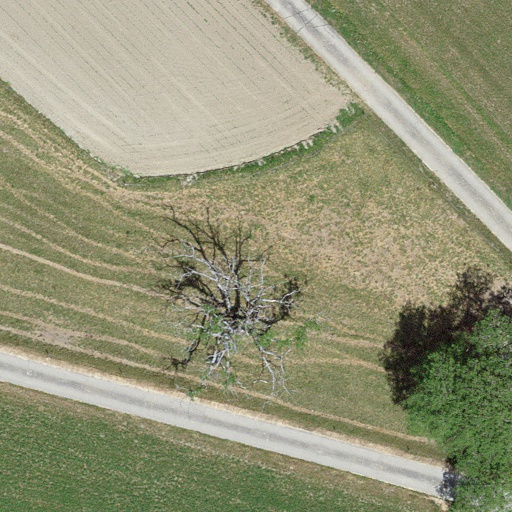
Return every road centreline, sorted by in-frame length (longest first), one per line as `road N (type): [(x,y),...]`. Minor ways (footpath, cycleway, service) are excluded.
road 1 (track): [(0,368),(511,499)]
road 2 (track): [(511,230),(284,0)]
